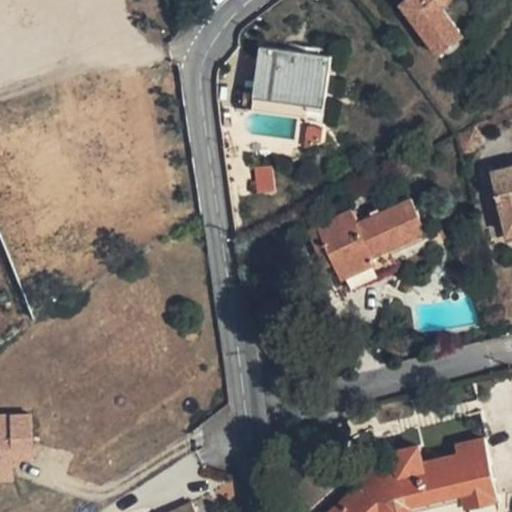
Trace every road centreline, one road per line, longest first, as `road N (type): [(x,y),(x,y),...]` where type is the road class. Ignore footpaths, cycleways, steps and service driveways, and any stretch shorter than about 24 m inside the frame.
road 1 (residential): [(264,511),(204,100),(211,54),(235,17),(259,0)]
road 2 (unknown): [(211,54),(98,74),(0,107)]
